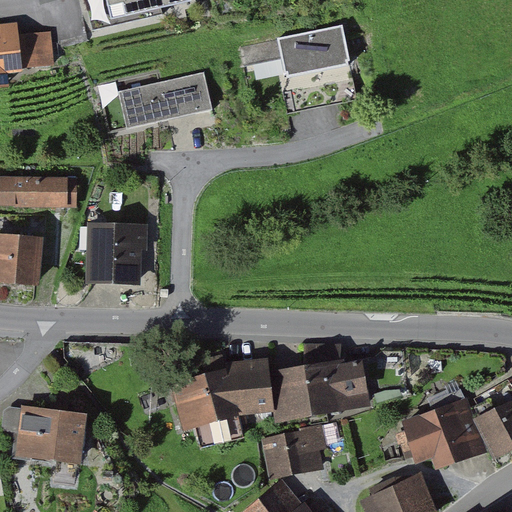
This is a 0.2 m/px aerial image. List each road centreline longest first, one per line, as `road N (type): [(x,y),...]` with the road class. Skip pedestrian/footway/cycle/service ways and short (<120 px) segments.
road 1 (residential): [(181,324),(191,166),(285,156),(367,131)]
road 2 (residential): [(181,324),(511,332)]
road 3 (track): [(511,75),(367,131)]
road 4 (residential): [(42,322),(181,324)]
